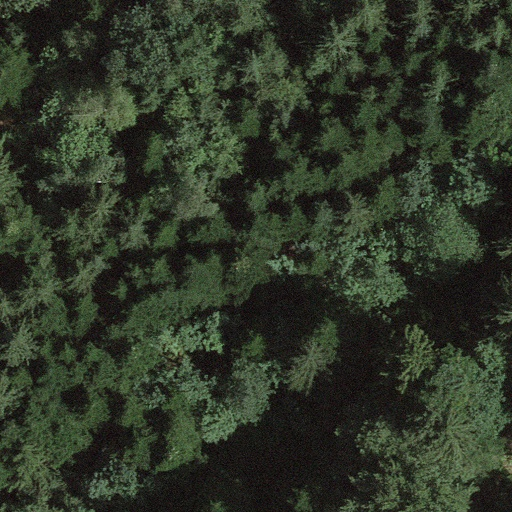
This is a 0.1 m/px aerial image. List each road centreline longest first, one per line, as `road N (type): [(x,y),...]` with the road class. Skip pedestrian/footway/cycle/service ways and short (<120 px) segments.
road 1 (track): [(511,196),(373,368),(180,511)]
road 2 (track): [(0,252),(318,0)]
